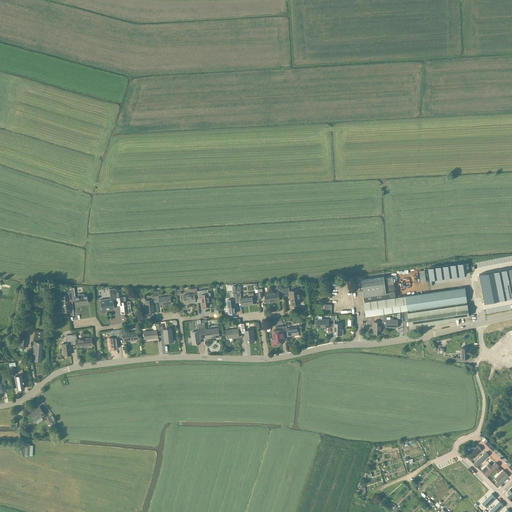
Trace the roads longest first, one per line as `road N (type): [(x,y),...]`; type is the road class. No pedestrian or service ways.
road 1 (tertiary): [(62,371),(144,359),(266,359),(425,336)]
road 2 (unclassified): [(365,503),(372,491),(456,452),(456,443),(478,432),(475,363)]
